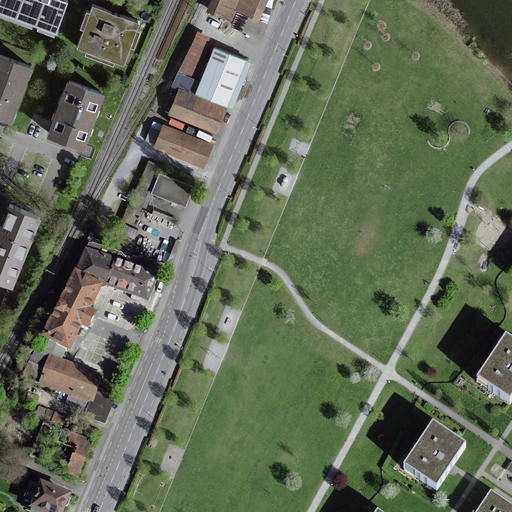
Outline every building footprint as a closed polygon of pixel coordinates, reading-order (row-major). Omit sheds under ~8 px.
[(0,0),(0,10),(16,16),(21,0),(0,0)] [(21,0),(16,16),(56,31),(67,0),(21,0)] [(233,21),(238,11),(253,17),(259,0),(219,0),(214,14),(233,21)] [(124,63),(139,21),(92,3),(77,46),(124,63)] [(210,44),(210,40),(200,34),(173,87),(197,96),(217,51),(210,44)] [(254,66),(217,51),(197,96),(229,109),(235,111),(254,66)] [(30,66),(0,54),(0,114),(10,119),(30,66)] [(102,92),(68,80),(48,134),(65,141),(81,147),(102,92)] [(180,90),(168,116),(218,136),(229,109),(197,96),(180,90)] [(213,145),(163,126),(154,148),(204,169),(213,145)] [(0,178),(1,179),(13,143),(0,138),(0,178)] [(122,220),(137,226),(143,211),(140,210),(159,164),(149,160),(130,206),(128,205),(122,220)] [(186,207),(195,185),(160,171),(151,193),(186,207)] [(38,215),(10,204),(0,228),(0,277),(11,282),(38,215)] [(167,269),(178,242),(174,240),(165,263),(137,253),(135,257),(167,269)] [(154,277),(157,268),(89,245),(82,265),(76,276),(100,288),(107,287),(133,297),(133,296),(147,301),(150,293),(151,292),(153,287),(153,285),(156,278),(154,277)] [(88,312),(100,288),(76,276),(44,338),(69,350),(81,327),(87,330),(95,315),(88,312)] [(6,297),(20,303),(21,303),(26,290),(11,284),(6,297)] [(6,297),(0,311),(14,316),(20,303),(6,297)] [(510,404),(511,400),(511,342),(506,338),(477,382),(510,404)] [(51,358),(37,353),(27,372),(28,373),(22,384),(40,390),(43,382),(51,358)] [(93,392),(99,377),(60,362),(51,358),(43,382),(77,395),(90,400),(93,392)] [(109,398),(93,392),(90,400),(84,416),(99,422),(109,398)] [(81,407),(78,414),(84,416),(90,400),(77,395),(74,404),(81,407)] [(77,477),(91,443),(81,439),(85,429),(49,413),(39,409),(34,420),(43,424),(30,457),(77,477)] [(404,469),(437,491),(452,468),(466,447),(433,425),(404,469)] [(26,498),(34,501),(31,508),(32,508),(31,511),(32,511),(40,511),(41,511),(62,511),(69,496),(41,485),(39,490),(30,487),(26,498)] [(478,511),(511,511),(511,507),(491,493),(478,511)]
